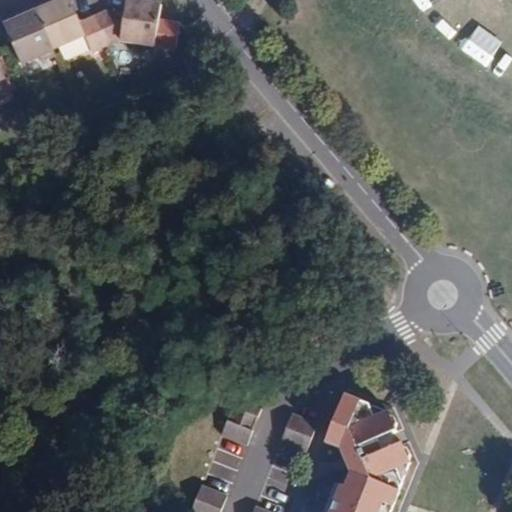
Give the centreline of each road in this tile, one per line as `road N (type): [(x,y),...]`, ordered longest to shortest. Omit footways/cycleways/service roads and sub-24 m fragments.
road 1 (residential): [(441,294),(203,0)]
road 2 (residential): [(441,294),(293,385),(236,511)]
